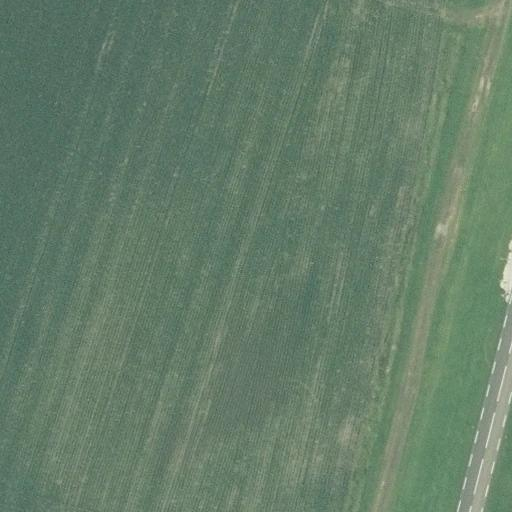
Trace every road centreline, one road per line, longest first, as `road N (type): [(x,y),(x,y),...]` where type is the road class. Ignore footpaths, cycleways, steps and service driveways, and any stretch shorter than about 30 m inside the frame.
road 1 (track): [(502,0),(375,511)]
road 2 (secondary): [(463,511),(511,318)]
